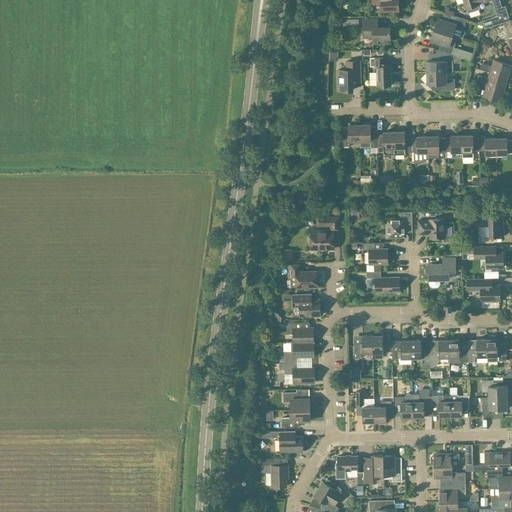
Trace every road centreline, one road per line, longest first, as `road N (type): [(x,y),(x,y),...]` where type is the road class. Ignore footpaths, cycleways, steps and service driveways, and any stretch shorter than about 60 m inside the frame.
road 1 (tertiary): [(201,511),(261,0)]
road 2 (residential): [(327,438),(326,327),(333,312)]
